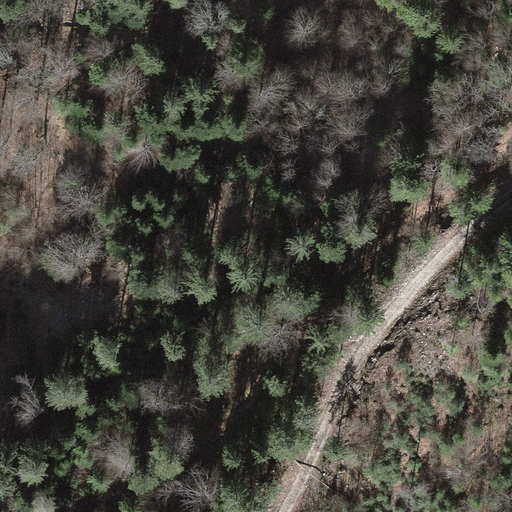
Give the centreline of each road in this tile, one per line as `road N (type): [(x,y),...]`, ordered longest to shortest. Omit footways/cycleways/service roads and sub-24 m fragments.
road 1 (track): [(63,511),(198,430),(266,368),(316,282),(511,130)]
road 2 (track): [(511,189),(421,265),(383,311),(272,511)]
